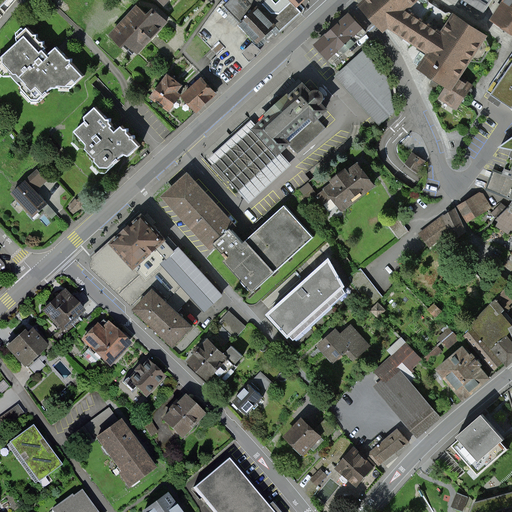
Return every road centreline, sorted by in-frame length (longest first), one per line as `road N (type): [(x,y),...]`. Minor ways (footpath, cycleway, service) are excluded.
road 1 (tertiary): [(58,255),(336,0)]
road 2 (residential): [(304,511),(220,415),(58,255)]
road 3 (residential): [(511,373),(422,447),(364,511)]
road 4 (residential): [(0,370),(104,511)]
